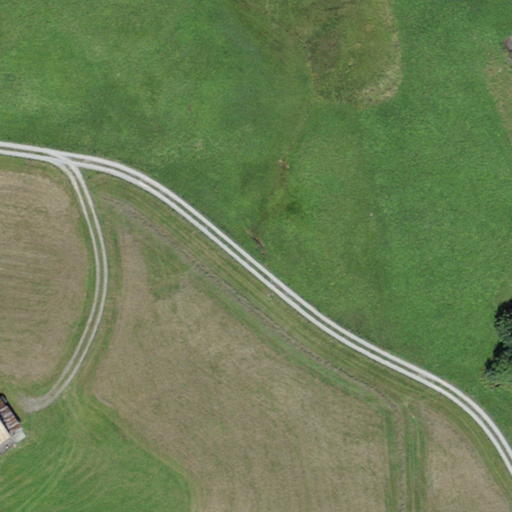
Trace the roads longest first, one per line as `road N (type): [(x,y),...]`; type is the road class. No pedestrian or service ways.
road 1 (track): [(511,458),(491,420),(456,385),(363,341),(159,181),(118,158),(0,139)]
road 2 (track): [(30,400),(58,380),(91,334),(105,277),(97,223),(59,150)]
